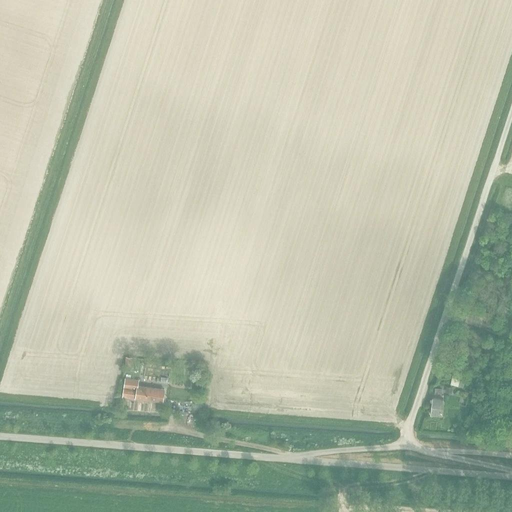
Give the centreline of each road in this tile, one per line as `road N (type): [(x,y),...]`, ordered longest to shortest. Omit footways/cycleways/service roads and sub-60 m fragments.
road 1 (unclassified): [(406,444),(511,106)]
road 2 (unclassified): [(289,459),(0,436)]
road 3 (unclassified): [(289,459),(511,475)]
road 4 (track): [(0,416),(170,429)]
